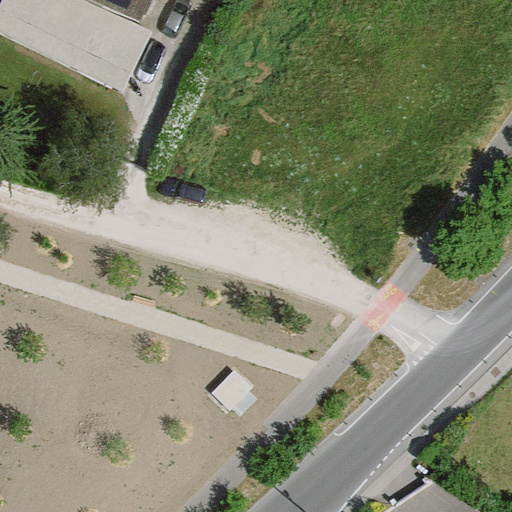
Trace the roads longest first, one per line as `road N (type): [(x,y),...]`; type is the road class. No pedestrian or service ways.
road 1 (residential): [(0,194),(318,276),(463,348)]
road 2 (tertiary): [(463,348),(294,511)]
